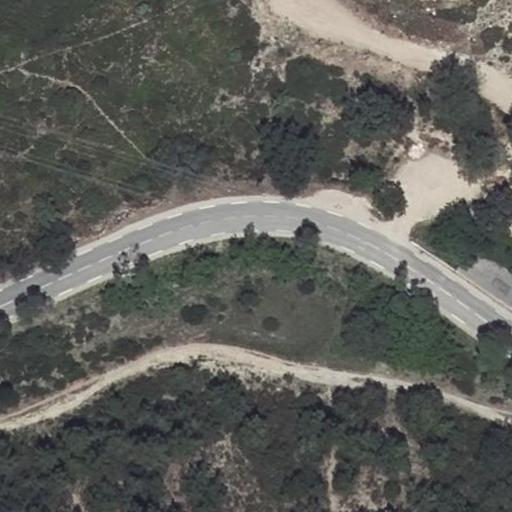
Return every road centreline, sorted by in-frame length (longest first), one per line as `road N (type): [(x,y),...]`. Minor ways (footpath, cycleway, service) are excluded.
road 1 (secondary): [(0,304),(177,229),(270,215),(318,223),(379,248),(511,341)]
road 2 (track): [(0,423),(165,348),(223,345),(489,403),(511,417)]
road 3 (track): [(511,103),(499,86),(433,60),(362,47),(289,0)]
road 4 (track): [(379,248),(425,197),(448,189),(470,189),(511,225)]
